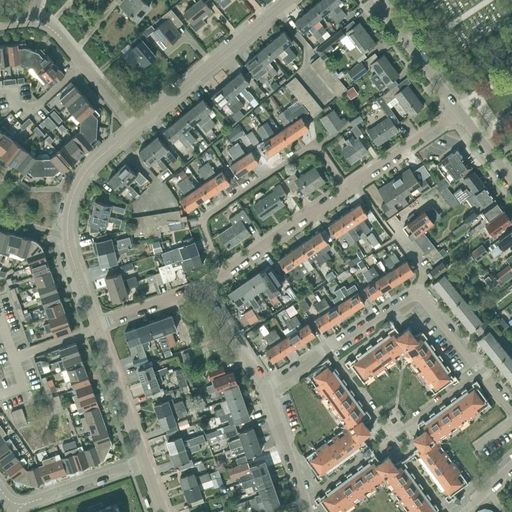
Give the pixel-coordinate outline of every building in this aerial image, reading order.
[(125,0),(120,6),(137,21),(149,6),(141,0),(125,0)] [(195,0),(197,2),(184,13),(191,21),(190,22),(196,29),(205,22),(202,19),(207,15),(206,14),(210,10),(202,0),(195,0)] [(336,23),(341,19),(325,0),(319,0),(313,5),(322,16),(327,12),(336,23)] [(325,0),(341,19),(346,15),(337,4),(340,0),(325,0)] [(316,20),(322,16),(313,5),(304,13),(322,35),(327,31),(321,25),(316,20)] [(165,21),(153,31),(160,40),(161,38),(167,46),(181,35),(173,26),(180,20),(171,9),(161,17),(165,21)] [(322,35),(304,13),(294,22),(298,27),(303,32),(308,28),(317,40),(322,35)] [(349,51),(354,59),(357,57),(375,43),(359,22),(346,32),(347,33),(345,35),(341,29),(316,50),(320,55),(329,48),(330,50),(337,44),(336,43),(339,40),(343,44),(344,43),(350,50),(349,51)] [(283,31),(274,39),(292,61),(297,57),(287,45),(292,42),(283,31)] [(133,48),(124,56),(131,65),(138,59),(143,65),(155,56),(144,44),(149,40),(146,37),(147,37),(143,32),(129,44),(133,48)] [(264,47),(273,58),(278,54),(287,65),(292,61),(274,39),(264,47)] [(25,42),(17,44),(19,62),(26,65),(31,49),(26,47),(25,42)] [(9,64),(19,62),(17,44),(7,45),(9,64)] [(0,45),(0,68),(0,69),(6,68),(5,64),(9,64),(7,45),(0,45)] [(255,55),(273,77),(278,73),(268,61),(273,58),(264,47),(255,55)] [(32,67),(46,54),(40,48),(37,51),(31,49),(26,65),(32,67)] [(361,61),(348,72),(354,80),(368,70),(368,69),(370,68),(368,66),(370,64),(377,73),(371,78),(380,89),(399,75),(383,54),(378,58),(374,53),(364,61),(364,60),(361,62),(361,61)] [(364,53),(356,59),(359,63),(367,57),(364,53)] [(53,62),(46,54),(32,67),(39,75),(53,62)] [(273,77),(255,55),(245,63),(253,74),(258,69),(268,81),(273,77)] [(314,69),(323,61),(319,57),(310,64),(314,69)] [(323,61),(314,69),(318,73),(327,66),(323,61)] [(53,62),(39,75),(46,83),(46,82),(51,88),(64,75),(53,62)] [(327,66),(318,73),(322,78),(331,70),(327,66)] [(331,70),(322,78),(326,83),(335,75),(331,70)] [(243,95),(244,96),(249,102),(254,97),(248,91),(247,92),(243,87),(249,82),(240,72),(230,80),(239,90),(239,91),(243,95)] [(284,75),(278,81),(281,85),(287,79),(284,75)] [(335,75),(326,83),(330,87),(339,80),(335,75)] [(286,85),(290,89),(299,81),(295,77),(286,85)] [(234,94),(238,91),(239,90),(230,80),(221,88),(239,110),(244,106),(234,94)] [(330,87),(334,92),(343,84),(339,80),(330,87)] [(275,81),(270,85),(274,90),(279,85),(275,81)] [(294,94),(303,86),(299,81),(290,89),(294,94)] [(59,98),(66,106),(81,93),(70,82),(66,86),(69,89),(59,98)] [(347,89),(343,84),(334,92),(338,97),(347,89)] [(381,95),(387,104),(396,97),(410,115),(422,105),(406,85),(400,90),(396,85),(382,96),(382,95),(381,95)] [(307,91),(303,86),(294,94),(298,99),(307,91)] [(351,99),(358,94),(353,86),(346,92),(351,99)] [(239,110),(221,88),(211,96),(220,106),(225,102),(234,114),(239,110)] [(311,95),(307,91),(298,99),(302,103),(311,95)] [(87,101),(81,93),(66,106),(73,114),(87,101)] [(302,103),(302,104),(305,108),(315,100),(311,95),(302,103)] [(376,99),(372,102),(376,108),(380,106),(387,115),(392,112),(387,104),(381,95),(376,99)] [(202,99),(192,107),(211,129),(216,124),(206,113),(211,109),(202,99)] [(305,108),(309,112),(319,104),(315,100),(305,108)] [(94,108),(87,101),(73,114),(80,121),(94,108)] [(282,112),(298,135),(308,127),(301,117),(309,112),(305,108),(302,104),(291,112),(288,107),(282,112)] [(319,104),(309,112),(313,117),(323,109),(319,104)] [(327,114),(321,118),(331,133),(346,122),(343,118),(340,120),(333,110),(332,110),(329,106),(323,109),(327,114)] [(183,115),(192,125),(197,121),(206,132),(211,129),(192,107),(183,115)] [(96,110),(94,108),(80,121),(80,126),(96,127),(97,116),(99,114),(96,110)] [(239,110),(234,114),(232,116),(237,122),(244,116),(239,110)] [(298,135),(282,112),(277,115),(285,127),(280,131),(288,142),(298,135)] [(173,122),(192,144),(197,140),(187,129),(192,125),(183,115),(173,122)] [(360,115),(349,122),(353,127),(363,120),(360,115)] [(48,116),(43,120),(46,124),(52,130),(56,126),(48,116)] [(388,117),(368,131),(377,144),(397,130),(388,117)] [(192,144),(173,122),(164,131),(172,141),(173,141),(177,146),(181,142),(192,155),(196,151),(191,145),(192,144)] [(288,142),(280,131),(275,134),(267,122),(261,126),(277,149),(288,142)] [(62,124),(58,128),(62,132),(66,129),(62,124)] [(356,125),(351,128),(357,137),(362,133),(356,125)] [(96,138),(96,127),(80,126),(80,131),(92,145),(94,143),(98,140),(96,138)] [(277,149),(261,126),(256,129),(264,142),(259,145),(267,156),(277,149)] [(8,129),(6,130),(0,138),(0,153),(0,154),(12,139),(5,133),(8,129)] [(92,145),(80,131),(79,131),(72,137),(85,152),(92,145)] [(233,131),(227,135),(231,141),(237,137),(233,131)] [(246,135),(248,138),(253,145),(259,141),(252,131),(246,135)] [(49,136),(45,139),(49,144),(53,140),(49,136)] [(157,136),(148,144),(158,157),(164,152),(167,155),(166,156),(172,163),(177,159),(181,163),(183,160),(176,152),(173,155),(157,136)] [(348,145),(342,150),(351,162),(367,151),(358,138),(355,140),(352,136),(345,140),(348,145)] [(77,158),(85,152),(72,137),(64,144),(77,158)] [(20,145),(12,139),(0,154),(9,160),(20,145)] [(199,153),(209,145),(204,140),(200,144),(201,145),(196,149),(199,153)] [(232,146),(248,169),(258,162),(251,151),(246,154),(237,142),(232,146)] [(70,165),(77,158),(64,144),(57,151),(70,165)] [(158,157),(148,144),(138,152),(149,165),(155,159),(158,162),(157,163),(163,171),(167,167),(158,157)] [(9,160),(17,167),(29,151),(20,145),(9,160)] [(248,169),(232,146),(227,149),(235,162),(230,165),(237,176),(248,169)] [(29,152),(17,167),(25,173),(37,158),(34,155),(36,153),(31,149),(29,152)] [(416,199),(434,222),(452,208),(452,209),(459,204),(446,187),(457,179),(457,178),(471,167),(458,149),(442,161),(443,163),(438,166),(446,177),(440,181),(436,184),(431,188),(416,199)] [(62,172),(70,165),(57,151),(50,157),(62,172)] [(43,158),(44,174),(53,174),(56,177),(62,172),(50,157),(43,158)] [(34,175),(44,174),(43,158),(37,158),(25,173),(31,178),(34,175)] [(208,162),(203,166),(218,189),(229,182),(221,171),(216,174),(208,162)] [(116,172),(128,183),(134,178),(137,180),(136,181),(143,188),(149,182),(146,178),(143,180),(125,163),(116,172)] [(208,196),(218,189),(203,166),(197,169),(206,181),(201,185),(208,196)] [(294,173),(284,180),(292,191),(299,186),(305,195),(324,181),(314,167),(298,179),(294,173)] [(399,175),(410,191),(417,187),(421,193),(431,187),(424,177),(418,181),(409,168),(399,175)] [(183,170),(178,174),(182,179),(187,175),(183,170)] [(466,198),(472,194),(471,193),(483,183),(473,171),(463,179),(471,189),(469,190),(467,188),(459,195),(463,200),(466,198)] [(138,193),(128,183),(116,172),(108,180),(119,192),(125,186),(128,189),(127,190),(134,197),(138,193)] [(432,179),(428,174),(424,177),(431,187),(431,188),(436,184),(432,179)] [(403,196),(410,191),(399,175),(388,182),(400,198),(398,199),(403,206),(408,203),(403,196)] [(208,196),(201,185),(196,188),(187,176),(182,180),(198,203),(208,196)] [(436,176),(432,179),(436,184),(440,181),(436,176)] [(198,203),(182,180),(177,183),(185,196),(180,199),(188,210),(198,203)] [(400,198),(388,182),(378,189),(386,202),(381,206),(388,216),(397,210),(393,203),(398,199),(400,198)] [(275,191),(253,206),(262,219),(284,204),(281,200),(287,195),(280,185),(273,189),(275,191)] [(472,205),(474,204),(476,207),(481,203),(484,207),(494,199),(484,185),(472,194),(466,198),(472,205)] [(108,217),(108,216),(110,208),(114,209),(114,211),(123,213),(125,208),(111,205),(113,200),(105,198),(104,203),(95,201),(92,212),(108,217)] [(471,235),(488,223),(487,222),(502,210),(496,202),(483,212),(486,216),(481,220),(482,222),(468,232),(471,235)] [(360,204),(349,211),(357,222),(365,234),(370,231),(366,223),(365,223),(362,218),(367,214),(360,204)] [(233,226),(220,235),(228,247),(249,233),(245,226),(252,222),(243,209),(229,219),(233,226)] [(409,222),(402,227),(411,239),(434,222),(425,210),(416,216),(409,222)] [(473,210),(462,218),(466,224),(478,215),(473,210)] [(175,223),(174,211),(167,212),(169,224),(175,223)] [(352,225),(357,222),(349,211),(339,218),(355,241),(360,238),(352,225)] [(488,223),(483,227),(490,237),(511,222),(504,211),(488,223)] [(108,217),(92,212),(89,224),(90,224),(90,232),(99,231),(100,227),(105,228),(108,220),(111,221),(111,222),(121,225),(122,220),(108,216),(108,217)] [(169,224),(167,212),(161,213),(163,225),(169,224)] [(163,225),(161,213),(155,214),(157,226),(163,225)] [(413,213),(407,218),(409,222),(416,216),(413,213)] [(157,226),(155,214),(149,215),(151,227),(157,226)] [(149,215),(143,216),(145,228),(151,227),(149,215)] [(355,241),(339,218),(328,225),(329,226),(336,236),(341,232),(349,245),(355,241)] [(160,226),(145,228),(139,229),(133,230),(135,236),(146,234),(146,237),(161,234),(160,226)] [(329,226),(325,229),(332,239),(336,236),(329,226)] [(325,229),(321,232),(327,242),(332,239),(325,229)] [(500,243),(489,251),(493,257),(511,242),(511,229),(498,240),(500,243)] [(4,254),(10,233),(0,230),(0,248),(3,249),(1,254),(4,254)] [(331,248),(327,242),(321,232),(320,231),(309,238),(325,261),(331,258),(326,251),(331,248)] [(416,243),(426,236),(422,231),(413,239),(416,243)] [(21,236),(10,233),(4,254),(9,256),(10,251),(16,253),(21,236)] [(372,233),(367,236),(374,246),(379,243),(372,233)] [(27,256),(38,243),(37,242),(34,239),(21,236),(16,253),(27,256)] [(426,236),(416,243),(420,248),(430,240),(426,236)] [(96,242),(92,242),(94,251),(98,250),(99,254),(128,246),(132,245),(129,237),(117,240),(118,244),(113,245),(111,238),(96,242)] [(179,246),(161,253),(165,265),(198,253),(194,241),(192,237),(183,240),(185,244),(179,246)] [(320,265),(325,261),(309,238),(299,245),(307,256),(311,262),(315,259),(320,265)] [(433,245),(430,240),(420,248),(424,253),(433,245)] [(158,241),(152,242),(154,253),(162,251),(158,241)] [(40,244),(38,243),(27,256),(30,266),(47,260),(43,250),(41,246),(40,244)] [(299,245),(289,252),(305,275),(310,272),(309,271),(313,268),(306,257),(307,256),(299,245)] [(424,253),(425,254),(435,247),(433,245),(424,253)] [(483,245),(473,253),(479,261),(489,253),(483,245)] [(129,251),(128,246),(99,254),(102,266),(117,262),(115,255),(129,251)] [(435,247),(425,254),(429,259),(438,251),(435,247)] [(439,252),(438,251),(429,259),(433,264),(446,253),(443,248),(439,252)] [(305,275),(289,252),(278,260),(286,271),(291,267),(299,279),(305,275)] [(158,267),(160,272),(164,283),(174,279),(176,274),(174,270),(182,267),(183,271),(202,265),(198,253),(165,265),(158,267)] [(394,253),(389,256),(394,263),(399,260),(394,253)] [(466,262),(472,257),(469,254),(464,258),(466,262)] [(403,278),(396,267),(394,263),(389,256),(383,260),(390,271),(385,274),(393,285),(403,278)] [(349,258),(346,260),(351,267),(355,264),(352,259),(351,258),(349,258)] [(50,270),(47,260),(30,266),(34,276),(50,270)] [(407,260),(396,267),(403,278),(414,271),(407,260)] [(511,261),(509,264),(495,276),(501,284),(511,275),(511,261)] [(132,262),(122,265),(120,266),(122,272),(134,268),(132,262)] [(442,262),(431,271),(436,277),(448,268),(442,262)] [(270,265),(259,272),(275,295),(280,292),(276,287),(284,281),(279,274),(277,276),(270,265)] [(393,285),(385,274),(380,277),(373,266),(368,269),(382,292),(393,285)] [(382,292),(368,269),(362,273),(369,284),(364,287),(371,299),(382,292)] [(37,286),(54,280),(50,270),(34,276),(30,277),(32,281),(35,280),(37,286)] [(164,283),(160,272),(137,280),(140,286),(156,280),(158,285),(164,283)] [(249,279),(257,291),(262,287),(274,304),(279,301),(275,295),(259,272),(249,279)] [(105,278),(109,290),(137,280),(135,276),(123,280),(120,273),(105,278)] [(443,273),(431,282),(436,288),(437,288),(440,292),(439,292),(443,297),(443,296),(446,300),(450,306),(462,297),(443,273)] [(249,279),(239,286),(250,303),(257,312),(262,308),(252,294),(257,291),(249,279)] [(57,290),(54,280),(37,286),(32,288),(34,292),(39,290),(41,296),(57,290)] [(137,280),(109,290),(113,301),(128,296),(126,289),(138,285),(137,280)] [(345,284),(339,287),(354,310),(364,303),(357,292),(352,295),(345,284)] [(239,286),(229,293),(236,305),(242,301),(246,306),(250,303),(239,286)] [(290,286),(285,289),(292,300),(298,297),(290,286)] [(9,289),(11,295),(16,293),(19,292),(17,287),(9,289)] [(343,316),(354,310),(339,287),(334,291),(341,302),(336,305),(343,316)] [(61,300),(57,290),(36,298),(37,301),(42,299),(44,306),(61,300)] [(20,304),(16,293),(11,295),(15,305),(20,304)] [(304,310),(305,311),(310,308),(303,297),(298,301),(304,310)] [(324,297),(318,301),(333,323),(343,316),(336,305),(331,309),(324,297)] [(462,297),(450,306),(455,312),(456,312),(459,315),(458,316),(462,320),(463,320),(466,324),(465,324),(470,330),(481,321),(462,297)] [(48,317),(64,311),(61,300),(44,306),(48,317)] [(333,323),(318,301),(313,304),(314,306),(312,308),(315,313),(317,311),(320,315),(315,319),(322,330),(333,323)] [(24,314),(20,304),(15,305),(19,316),(24,314)] [(292,304),(285,309),(290,316),(296,311),(292,304)] [(252,308),(244,313),(250,324),(258,319),(252,308)] [(68,321),(64,311),(48,317),(50,322),(43,325),(45,329),(68,321)] [(27,312),(24,314),(19,316),(21,321),(26,319),(26,322),(30,320),(27,312)] [(165,333),(171,350),(172,354),(177,352),(176,347),(175,347),(174,344),(175,344),(170,331),(177,328),(172,315),(160,319),(165,333)] [(290,319),(304,341),(315,334),(308,323),(303,326),(295,315),(290,319)] [(481,321),(470,330),(477,339),(488,329),(493,326),(485,317),(481,321)] [(148,323),(153,337),(158,335),(164,352),(171,350),(165,333),(160,319),(148,323)] [(293,348),(304,341),(290,319),(284,322),(289,329),(290,329),(292,333),(286,337),(293,348)] [(499,320),(493,325),(499,333),(505,328),(499,320)] [(68,321),(45,329),(46,333),(53,331),(55,337),(72,332),(68,321)] [(183,321),(178,323),(183,336),(188,334),(183,321)] [(148,339),(153,337),(148,323),(137,328),(145,351),(145,350),(150,349),(149,345),(150,344),(148,339)] [(264,324),(259,328),(264,336),(271,346),(265,350),(272,361),(283,354),(269,332),(264,324)] [(349,359),(344,363),(348,367),(351,365),(363,382),(402,354),(406,355),(434,393),(431,395),(432,395),(451,381),(453,384),(458,380),(454,376),(450,379),(446,373),(450,370),(447,365),(442,368),(438,362),(442,359),(439,354),(435,357),(430,351),(434,348),(431,344),(427,347),(422,341),(427,338),(422,332),(421,333),(420,332),(414,336),(408,328),(399,334),(394,327),(387,332),(390,336),(384,340),(381,336),(376,339),(380,344),(374,348),(370,344),(366,347),(369,351),(363,356),(360,352),(355,355),(358,359),(352,364),(349,359)] [(145,351),(137,328),(125,332),(129,345),(135,343),(140,358),(146,356),(145,350),(145,351)] [(293,348),(286,337),(281,340),(275,329),(269,332),(283,354),(293,348)] [(488,329),(477,339),(481,345),(482,344),(485,348),(484,349),(488,353),(489,353),(492,356),(491,357),(496,363),(508,353),(488,329)] [(61,353),(63,359),(80,353),(76,343),(51,352),(53,356),(61,353)] [(83,363),(80,353),(63,359),(58,361),(61,371),(83,363)] [(511,358),(508,353),(496,363),(500,369),(501,368),(504,372),(504,373),(507,377),(508,377),(511,380),(510,381),(511,383),(511,358)] [(137,366),(138,366),(139,365),(148,362),(146,356),(134,360),(137,366)] [(345,430),(305,458),(317,475),(314,477),(318,481),(322,478),(320,474),(325,469),(328,473),(333,470),(330,466),(336,461),(339,466),(344,462),(341,458),(347,454),(350,458),(354,455),(352,450),(357,446),(360,450),(367,445),(363,440),(366,421),(370,419),(369,418),(371,416),(366,410),(362,414),(358,408),(362,405),(359,400),(355,403),(350,397),(354,394),(351,389),(347,393),(342,386),(347,383),(343,379),(339,382),(334,376),(339,373),(335,368),(331,371),(327,365),(331,362),(328,358),(322,362),(323,364),(309,375),(345,425),(345,430)] [(152,361),(139,365),(138,366),(140,369),(137,370),(142,382),(155,377),(161,375),(169,372),(167,367),(153,372),(150,366),(153,365),(152,361)] [(70,379),(87,373),(83,363),(62,371),(65,381),(70,379)] [(208,393),(236,383),(232,371),(226,373),(226,372),(224,373),(222,366),(207,371),(210,379),(213,378),(214,383),(205,386),(208,393)] [(183,372),(176,375),(180,388),(187,385),(183,372)] [(90,384),(87,373),(70,379),(74,390),(75,389),(90,384)] [(161,375),(155,377),(157,383),(163,381),(161,375)] [(159,389),(157,383),(155,377),(142,382),(146,394),(150,392),(159,389)] [(414,452),(412,453),(416,459),(421,456),(425,462),(421,465),(424,469),(429,466),(433,472),(429,475),(432,480),(436,477),(441,483),(436,486),(440,491),(444,488),(449,494),(444,497),(448,501),(452,498),(453,500),(456,504),(460,501),(457,497),(457,498),(453,493),(470,481),(469,481),(467,482),(439,444),(440,440),(488,404),(490,407),(491,406),(477,387),(479,385),(476,380),(471,384),(474,388),(468,392),(465,388),(461,391),(464,396),(458,400),(455,396),(450,399),(453,403),(447,408),(444,404),(439,407),(442,411),(436,416),(433,411),(429,415),(432,419),(426,423),(423,419),(417,423),(418,425),(417,426),(421,432),(413,438),(419,446),(413,451),(414,452)] [(227,399),(240,394),(236,383),(210,392),(212,398),(225,393),(227,399)] [(94,395),(90,384),(75,389),(77,394),(73,395),(75,402),(94,395)] [(159,389),(150,392),(152,398),(160,395),(164,394),(162,388),(159,389)] [(164,394),(160,395),(162,401),(172,398),(175,397),(173,391),(164,394)] [(244,406),(240,394),(227,399),(220,401),(222,407),(213,410),(215,417),(218,416),(218,415),(244,406)] [(58,395),(48,399),(53,414),(64,411),(58,395)] [(83,412),(98,406),(94,395),(75,402),(77,408),(82,407),(83,412)] [(154,404),(158,416),(185,406),(183,400),(174,403),(172,398),(162,401),(154,404)] [(203,401),(197,403),(200,409),(206,407),(203,401)] [(102,418),(98,406),(83,412),(85,417),(80,418),(83,425),(102,418)] [(185,406),(158,416),(162,428),(175,423),(174,418),(188,413),(185,406)] [(248,418),(244,406),(218,415),(218,416),(221,422),(234,417),(236,423),(248,418)] [(22,408),(11,412),(16,427),(27,423),(22,408)] [(91,434),(106,429),(102,418),(83,425),(85,431),(90,429),(91,434)] [(188,419),(178,422),(180,429),(190,426),(188,419)] [(206,438),(236,428),(234,423),(222,427),(223,429),(205,435),(206,438)] [(230,448),(256,439),(251,427),(239,432),(241,438),(228,442),(230,448)] [(238,434),(236,428),(206,438),(207,439),(209,444),(226,438),(238,434)] [(112,444),(106,429),(91,434),(96,446),(107,452),(112,444)] [(178,432),(166,436),(168,441),(180,436),(178,432)] [(171,453),(198,443),(205,441),(202,434),(182,441),(180,436),(167,441),(171,453)] [(260,451),(256,439),(230,448),(231,450),(224,452),(227,457),(245,451),(247,456),(260,451)] [(74,440),(68,442),(68,443),(70,448),(77,446),(74,440)] [(0,459),(16,448),(12,442),(8,445),(5,441),(0,444),(0,459)] [(200,449),(198,443),(171,453),(175,465),(178,464),(188,460),(186,454),(200,449)] [(82,446),(71,450),(78,470),(89,466),(84,451),(82,446)] [(103,460),(107,452),(96,446),(84,451),(89,466),(103,460)] [(20,453),(16,448),(0,459),(0,461),(6,470),(19,460),(16,456),(20,453)] [(66,474),(78,470),(71,450),(64,452),(66,457),(61,458),(66,474)] [(66,474),(61,458),(59,454),(48,458),(55,478),(66,474)] [(319,495),(314,499),(317,503),(320,501),(328,511),(340,511),(382,482),(387,482),(408,511),(434,511),(438,509),(435,504),(431,507),(426,501),(431,498),(427,493),(423,496),(418,490),(423,487),(419,483),(415,486),(411,480),(415,477),(412,472),(407,475),(403,469),(407,466),(403,460),(401,462),(400,460),(394,465),(388,456),(380,462),(375,455),(368,460),(371,464),(365,469),(361,464),(357,468),(360,472),(354,476),(351,472),(346,475),(349,480),(343,484),(340,480),(336,483),(339,488),(333,492),(330,487),(325,491),(328,495),(322,500),(319,495)] [(238,465),(247,462),(245,456),(236,459),(238,465)] [(19,461),(19,460),(6,470),(14,480),(22,483),(26,471),(23,465),(27,462),(24,457),(19,461)] [(44,482),(55,478),(48,458),(42,460),(43,465),(38,466),(44,482)] [(188,460),(178,464),(180,470),(194,465),(191,459),(188,460)] [(240,482),(241,482),(268,473),(263,461),(250,465),(252,471),(238,475),(240,482)] [(194,465),(180,470),(182,476),(193,472),(205,468),(203,462),(194,465)] [(232,467),(228,468),(231,477),(250,470),(249,467),(247,462),(238,465),(232,467)] [(31,486),(44,482),(38,466),(26,471),(22,483),(31,486)] [(221,476),(218,470),(209,474),(211,479),(221,476)] [(211,479),(209,474),(208,472),(200,475),(194,477),(193,472),(182,476),(179,477),(184,489),(211,479)] [(254,491),(272,484),(268,473),(241,482),(243,488),(252,485),(254,491)] [(213,485),(211,479),(184,489),(188,501),(190,500),(201,496),(199,490),(213,485)] [(244,507),(276,496),(272,484),(258,489),(260,494),(254,496),(255,498),(236,504),(238,510),(244,508),(244,507)] [(233,486),(225,489),(227,494),(235,491),(233,486)] [(201,496),(190,500),(192,506),(200,503),(203,502),(201,496)] [(244,507),(244,508),(245,511),(248,511),(265,506),(266,511),(268,511),(280,508),(276,496),(244,507)] [(192,506),(188,508),(189,511),(193,511),(202,509),(200,503),(192,506)]
